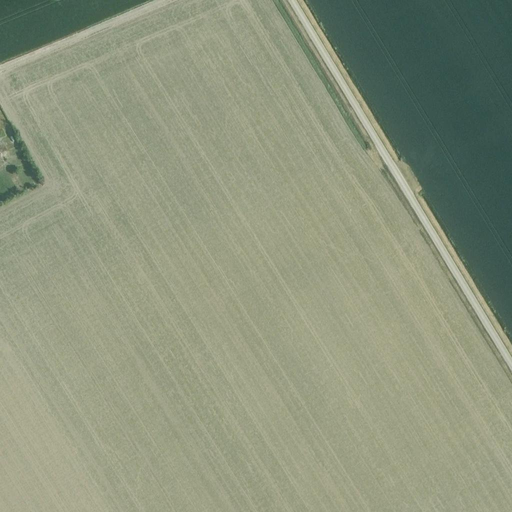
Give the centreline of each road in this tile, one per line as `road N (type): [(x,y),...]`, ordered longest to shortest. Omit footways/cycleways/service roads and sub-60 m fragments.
road 1 (unclassified): [(511,365),(290,0)]
road 2 (unknown): [(0,71),(163,0)]
